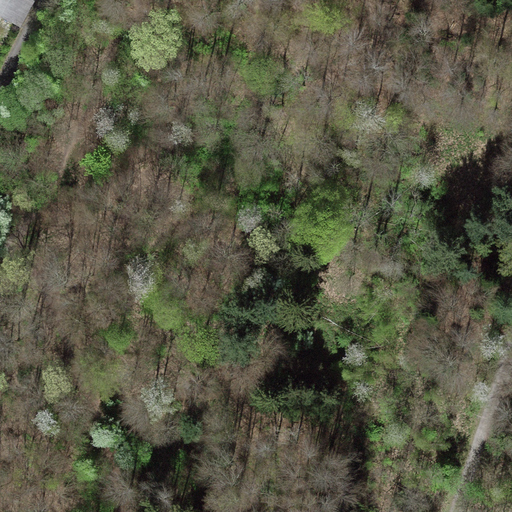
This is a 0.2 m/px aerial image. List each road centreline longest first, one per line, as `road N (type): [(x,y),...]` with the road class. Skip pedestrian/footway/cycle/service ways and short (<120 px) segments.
road 1 (track): [(125,511),(92,395),(49,302),(16,260),(0,253)]
road 2 (track): [(451,511),(511,344)]
